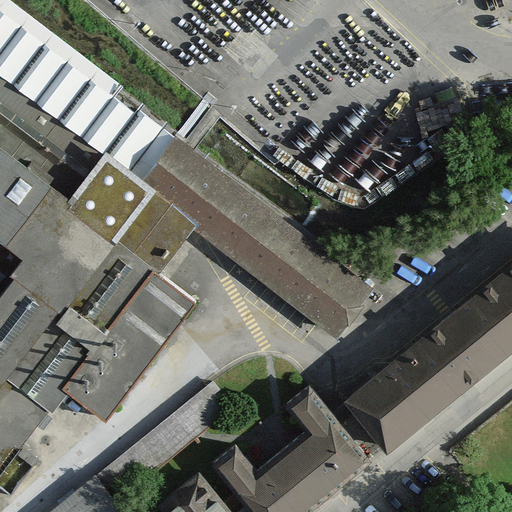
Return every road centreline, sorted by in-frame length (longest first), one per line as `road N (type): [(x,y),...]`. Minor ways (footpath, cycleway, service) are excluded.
road 1 (residential): [(511,232),(343,364),(253,319),(27,511)]
road 2 (residential): [(337,511),(511,369)]
